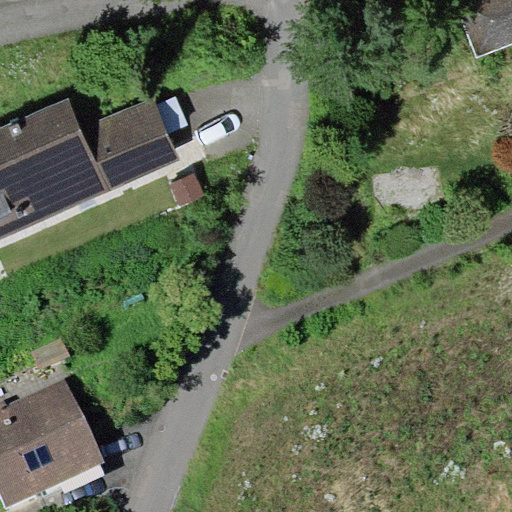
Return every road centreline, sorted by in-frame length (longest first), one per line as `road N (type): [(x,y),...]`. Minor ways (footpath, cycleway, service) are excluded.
road 1 (unclassified): [(154,511),(225,346),(274,168),(301,0)]
road 2 (residential): [(152,0),(0,30)]
